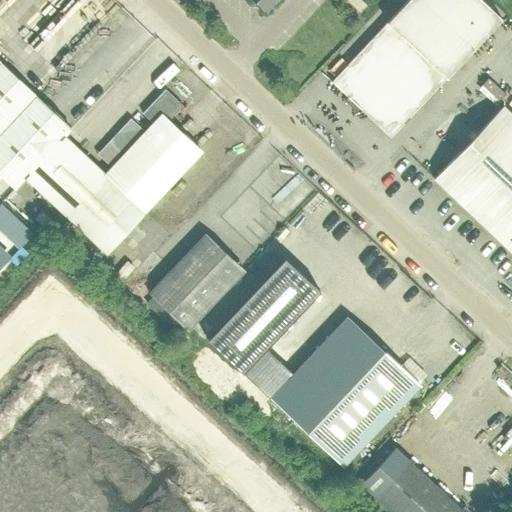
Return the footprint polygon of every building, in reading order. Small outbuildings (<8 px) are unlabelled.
[(253,0),(263,8),(270,0),(253,0)] [(407,0),(331,81),(390,137),(501,19),(481,0),(407,0)] [(126,33),(135,18),(123,11),(114,26),(126,33)] [(0,132),(34,96),(0,64),(0,132)] [(104,174),(65,216),(105,254),(144,212),(201,152),(168,121),(182,105),(165,89),(142,113),(152,123),(104,174)] [(34,96),(0,132),(0,174),(14,188),(24,178),(63,136),(70,129),(34,96)] [(477,220),(511,182),(511,114),(502,105),(433,179),(477,220)] [(439,122),(411,148),(418,155),(446,129),(439,122)] [(63,136),(24,178),(65,216),(104,174),(63,136)] [(511,182),(477,220),(511,253),(511,182)] [(148,292),(187,329),(244,270),(205,233),(148,292)] [(284,258),(208,338),(246,369),(320,291),(284,258)] [(124,282),(135,291),(146,277),(135,268),(124,282)] [(269,398),(342,466),(420,385),(347,316),(269,398)] [(395,447),(360,484),(375,497),(375,498),(390,511),(463,511),(412,463),(409,461),(395,447)]
